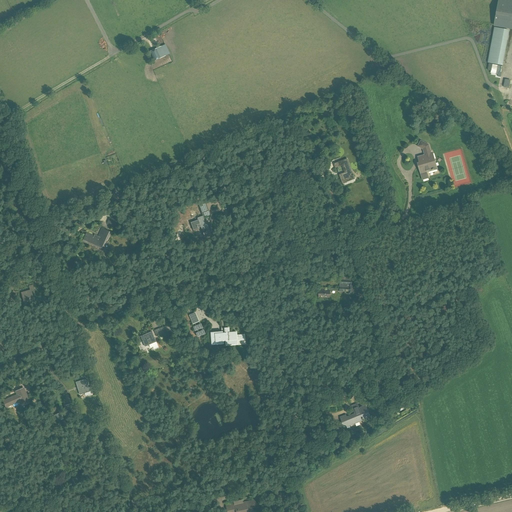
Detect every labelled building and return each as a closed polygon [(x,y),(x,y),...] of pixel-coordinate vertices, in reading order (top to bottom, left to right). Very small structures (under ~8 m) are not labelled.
[(511,26),(511,0),(499,0),(496,23),(510,26),(511,26)] [(496,23),(490,63),(503,65),(510,26),(496,23)] [(170,53),(165,43),(150,51),(154,60),(170,53)] [(492,65),(491,71),(501,73),(500,76),(503,77),(505,66),(492,65)] [(421,140),(417,147),(423,150),(424,155),(418,157),(420,165),(419,165),(423,179),(429,178),(427,172),(438,169),(436,162),(435,162),(432,153),(431,153),(429,144),(421,140)] [(313,164),(310,166),(311,170),(318,167),(315,159),(312,161),(313,164)] [(347,159),(334,164),(336,168),(342,165),(345,172),(340,175),(343,183),(355,178),(347,159)] [(114,189),(110,194),(117,201),(122,195),(114,189)] [(200,221),(193,223),(196,231),(202,228),(203,231),(210,229),(206,216),(199,218),(200,221)] [(100,249),(103,248),(105,251),(112,248),(108,239),(101,242),(102,244),(99,245),(98,244),(95,245),(93,241),(90,242),(87,235),(79,238),(82,246),(86,245),(88,249),(91,247),(95,255),(102,253),(100,249)] [(340,277),(339,292),(348,292),(348,294),(355,295),(356,290),(353,290),(354,281),(352,281),(352,278),(340,277)] [(30,290),(21,293),(24,303),(34,300),(31,291),(34,291),(33,285),(29,286),(30,290)] [(160,328),(154,331),(157,337),(163,334),(160,328)] [(222,332),(210,332),(211,345),(223,344),(222,341),(225,341),(225,347),(237,346),(237,341),(245,340),(244,335),(237,336),(236,332),(229,333),(229,328),(224,329),(225,333),(222,333),(222,332)] [(152,332),(141,337),(145,347),(156,342),(152,332)] [(87,379),(76,383),(80,395),(91,391),(87,379)] [(384,386),(377,388),(380,403),(387,401),(384,386)] [(18,395),(4,402),(6,407),(20,401),(23,406),(30,403),(24,388),(16,392),(18,395)] [(346,416),(340,418),(342,424),(340,425),(341,427),(348,430),(351,429),(350,425),(370,417),(367,410),(365,406),(359,408),(357,404),(352,406),(356,415),(347,419),(346,416)] [(76,409),(62,413),(65,419),(78,416),(76,409)] [(65,419),(62,413),(61,413),(54,415),(57,422),(65,419)] [(209,508),(206,509),(206,511),(218,511),(223,511),(220,498),(211,500),(213,508),(209,509),(209,508)] [(138,499),(131,500),(134,510),(140,508),(138,499)] [(232,504),(226,506),(227,511),(231,511),(236,511),(253,511),(252,506),(255,505),(254,500),(245,502),(245,503),(242,503),(241,500),(232,502),(232,504)]
